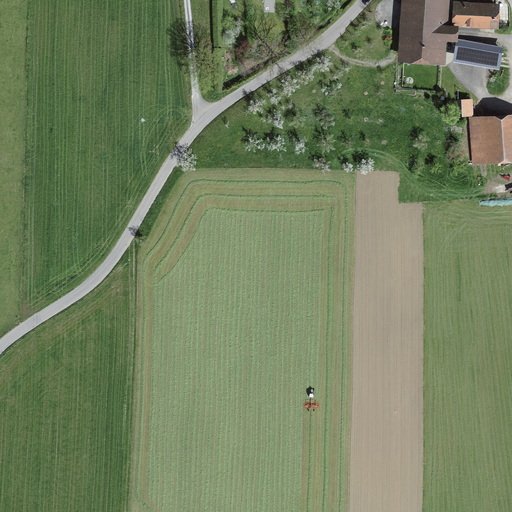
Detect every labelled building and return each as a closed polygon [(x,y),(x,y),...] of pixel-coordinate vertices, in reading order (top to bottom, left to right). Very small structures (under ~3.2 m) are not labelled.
[(450,0),(404,0),(401,63),(447,66),(449,42),(456,43),(457,27),(449,27),(450,0)] [(496,6),(457,4),(456,23),(495,25),(496,6)] [(496,63),(499,47),(458,40),(457,57),(496,63)] [(462,95),(462,113),(473,113),(474,95),(462,95)] [(511,116),(470,119),(474,167),(511,163),(511,116)]
